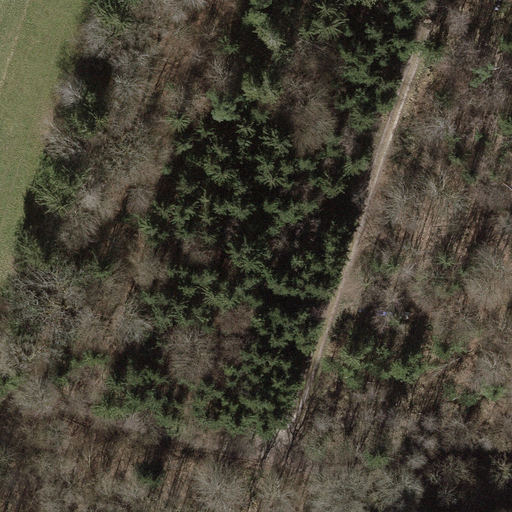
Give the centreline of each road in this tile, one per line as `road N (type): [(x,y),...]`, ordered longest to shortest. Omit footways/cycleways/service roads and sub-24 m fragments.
road 1 (track): [(0,384),(62,409),(255,453),(294,417),(440,0)]
road 2 (track): [(511,441),(383,460),(255,453)]
